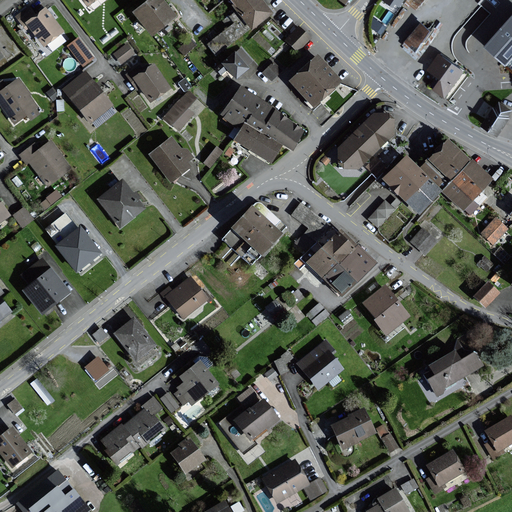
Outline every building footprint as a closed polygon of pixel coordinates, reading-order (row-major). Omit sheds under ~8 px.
[(178,15),(165,0),(150,0),(136,11),(154,33),(178,15)] [(274,12),(264,0),(235,0),(238,4),(236,5),(254,27),(274,12)] [(421,0),(408,0),(405,5),(409,8),(411,5),(415,8),(421,0)] [(64,31),(47,8),(37,16),(30,7),(18,16),(28,28),(31,26),(45,45),(64,31)] [(250,28),(237,11),(224,21),(230,28),(208,44),(216,55),(250,28)] [(511,58),(511,14),(482,49),(503,68),(511,58)] [(384,28),(378,24),(374,30),(380,34),(384,28)] [(427,32),(419,25),(404,44),(413,52),(427,32)] [(311,37),(300,27),(288,39),(299,49),(311,37)] [(93,57),(79,38),(70,45),(84,64),(93,57)] [(134,53),(127,44),(126,45),(115,53),(122,63),(134,53)] [(250,67),(237,51),(218,67),(223,73),(230,67),(238,77),(250,67)] [(343,80),(320,55),(293,80),(315,105),(343,80)] [(441,98),(462,71),(441,55),(428,72),(440,81),(432,91),(441,98)] [(281,70),(277,66),(274,63),(272,64),(265,71),(273,79),(281,70)] [(152,100),(171,87),(156,64),(145,71),(141,65),(128,74),(137,89),(142,86),(152,100)] [(113,104),(86,72),(65,89),(91,121),(113,104)] [(30,94),(20,79),(8,87),(4,81),(0,83),(0,101),(15,122),(28,113),(32,118),(39,113),(35,108),(37,106),(29,95),(30,94)] [(244,127),(248,120),(264,131),(284,144),(291,149),(305,128),(243,87),(225,114),(244,127)] [(187,92),(163,119),(177,133),(194,115),(188,110),(196,98),(187,92)] [(496,103),(482,127),(497,136),(511,112),(496,103)] [(376,113),(342,147),(342,165),(360,166),(396,134),(396,119),(390,112),(376,113)] [(244,127),(237,138),(252,148),(264,131),(248,120),(244,127)] [(284,144),(264,131),(252,148),(252,149),(272,161),(284,144)] [(188,149),(181,148),(173,137),(152,154),(173,180),(191,166),(187,161),(193,156),(188,149)] [(450,139),(424,167),(446,187),(472,159),(450,139)] [(70,169),(51,142),(40,150),(36,144),(22,154),(28,163),(31,160),(48,184),(70,169)] [(209,164),(222,150),(216,145),(203,159),(209,164)] [(386,178),(408,199),(428,177),(430,176),(408,155),(386,178)] [(473,158),(472,159),(446,187),(444,190),(465,209),(466,208),(471,213),(485,198),(480,193),(494,177),(473,158)] [(421,212),(442,190),(428,177),(408,199),(407,199),(421,212)] [(122,225),(144,207),(122,181),(100,199),(122,225)] [(0,222),(10,215),(0,200),(0,222)] [(394,208),(386,201),(371,218),(378,225),(394,208)] [(265,253),(285,232),(282,230),(286,226),(262,203),(258,206),(257,205),(226,238),(252,262),(263,251),(265,253)] [(308,232),(325,246),(340,232),(338,231),(303,203),(294,214),(312,227),(308,232)] [(33,219),(25,208),(15,215),(23,226),(33,219)] [(507,228),(496,218),(483,233),(494,243),(507,228)] [(79,269),(100,251),(81,227),(59,245),(79,269)] [(358,245),(342,229),(340,232),(325,246),(341,262),(358,245)] [(436,241),(424,229),(413,241),(425,253),(436,241)] [(359,280),(376,263),(358,245),(341,262),(359,280)] [(359,280),(341,262),(325,246),(311,261),(344,294),(359,280)] [(44,312),(70,291),(44,259),(25,274),(34,284),(26,290),(44,312)] [(208,298),(191,277),(168,296),(184,317),(208,298)] [(499,292),(489,283),(477,296),(488,305),(499,292)] [(387,333),(410,315),(387,285),(366,301),(379,318),(377,320),(387,333)] [(0,320),(11,311),(0,296),(0,293),(2,291),(0,288),(0,320)] [(156,345),(136,318),(117,333),(137,359),(156,345)] [(107,336),(102,329),(94,334),(100,341),(107,336)] [(485,364),(477,351),(462,347),(458,339),(456,350),(432,364),(435,370),(427,375),(439,395),(446,391),(444,388),(485,364)] [(335,349),(328,341),(300,363),(320,387),(344,368),(331,352),(335,349)] [(289,350),(274,358),(281,371),(288,368),(284,359),(291,356),(289,350)] [(109,369),(99,357),(87,367),(96,379),(109,369)] [(192,403),(219,383),(203,361),(183,376),(187,382),(179,387),(181,390),(177,393),(184,403),(189,399),(192,403)] [(54,400),(38,379),(32,383),(48,404),(54,400)] [(171,411),(181,404),(169,389),(160,396),(171,411)] [(281,419),(265,398),(239,419),(252,437),(268,424),(271,427),(281,419)] [(22,408),(16,400),(10,404),(16,413),(22,408)] [(376,431),(365,407),(351,414),(352,416),(335,424),(345,446),(376,431)] [(153,418),(146,409),(125,426),(141,445),(143,447),(150,441),(149,439),(164,426),(156,416),(153,418)] [(511,417),(511,416),(487,431),(493,440),(487,444),(495,457),(505,451),(503,448),(511,442),(511,417)] [(134,451),(141,445),(125,426),(123,424),(104,439),(110,447),(107,450),(118,463),(121,461),(119,459),(132,449),(134,451)] [(32,451),(14,427),(0,438),(0,448),(13,465),(32,451)] [(206,458),(193,440),(189,442),(187,440),(181,444),(183,446),(174,452),(187,471),(206,458)] [(463,465),(454,450),(430,464),(436,475),(429,479),(436,492),(446,486),(444,482),(461,473),(458,468),(463,465)] [(310,485),(308,482),(296,461),(266,477),(279,501),(305,486),(312,497),(327,489),(321,478),(310,485)] [(86,511),(89,510),(60,471),(20,502),(27,511),(86,511)] [(407,511),(410,511),(397,488),(381,498),(384,502),(371,510),(371,511),(407,511)] [(232,511),(226,501),(206,511),(232,511)]
